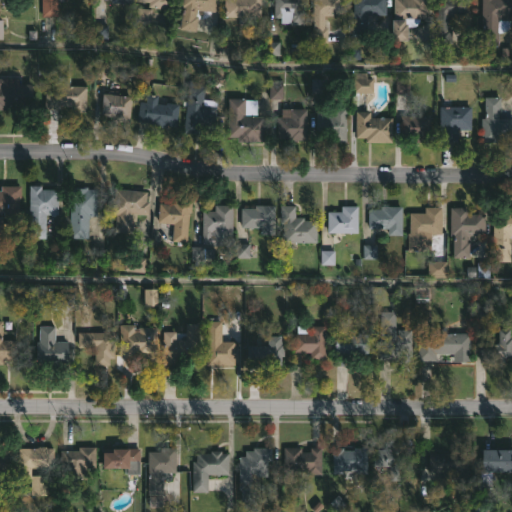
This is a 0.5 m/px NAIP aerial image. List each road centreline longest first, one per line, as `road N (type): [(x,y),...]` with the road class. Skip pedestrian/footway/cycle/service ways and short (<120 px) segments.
road 1 (residential): [(511,175),(219,173),(119,153),(0,155)]
road 2 (residential): [(511,407),(0,407)]
